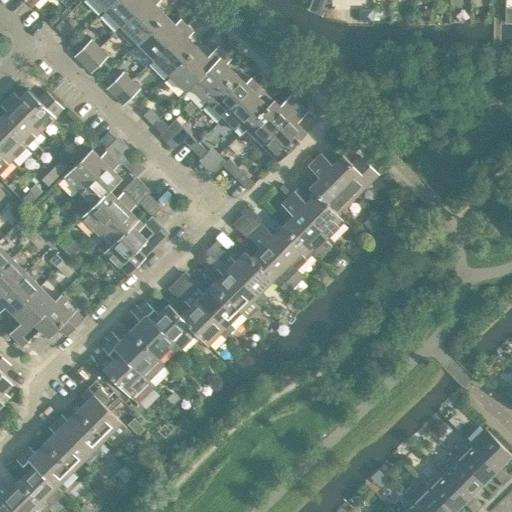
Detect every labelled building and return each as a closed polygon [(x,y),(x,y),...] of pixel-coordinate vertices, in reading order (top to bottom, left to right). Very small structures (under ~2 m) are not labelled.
[(94,0),(105,10),(114,0),(94,0)] [(114,0),(105,10),(121,26),(146,0),(114,0)] [(159,0),(146,0),(121,26),(137,42),(164,15),(154,5),(159,0)] [(174,25),(164,15),(137,42),(153,59),(186,25),(180,19),(174,25)] [(61,20),(55,27),(64,36),(71,30),(61,20)] [(193,31),(186,25),(153,59),(169,75),(196,47),(187,37),(193,31)] [(91,40),(78,53),(74,57),(82,65),(99,48),(91,40)] [(206,57),(196,47),(169,75),(185,91),(192,85),(191,85),(224,52),(218,45),(206,57)] [(90,74),(92,72),(108,56),(99,48),(82,65),(90,74)] [(231,58),(224,52),(191,85),(192,85),(207,101),(235,74),(225,64),(231,58)] [(106,89),(114,97),(131,80),(123,72),(106,89)] [(207,101),(224,117),(257,84),(250,78),(244,84),(235,74),(207,101)] [(114,97),(122,106),(139,89),(131,80),(114,97)] [(240,134),(246,128),(246,127),(267,106),(266,106),(257,96),(263,90),(257,84),(224,117),(240,134)] [(6,98),(40,131),(63,108),(46,90),(37,99),(27,89),(19,98),(13,92),(6,98)] [(6,110),(0,116),(0,120),(25,146),(40,131),(6,98),(0,104),(6,110)] [(272,100),(266,106),(267,106),(246,127),(246,128),(262,143),(301,105),(294,98),(282,110),(272,100)] [(301,105),(262,143),(278,160),(306,133),(295,123),(307,111),(301,105)] [(151,124),(158,118),(150,109),(143,115),(151,124)] [(168,127),(158,118),(151,124),(161,134),(168,127)] [(0,149),(11,160),(25,146),(0,120),(0,149)] [(106,147),(115,138),(108,131),(99,140),(106,147)] [(191,149),(198,143),(189,134),(183,140),(191,149)] [(84,141),(75,150),(81,158),(91,148),(84,141)] [(191,149),(200,158),(207,152),(198,143),(191,149)] [(64,175),(78,190),(112,157),(105,151),(99,157),(91,148),(81,158),(64,175)] [(0,170),(11,160),(0,149),(0,170)] [(320,153),(314,159),(353,198),(378,173),(360,156),(352,164),(342,155),(332,165),(320,153)] [(138,161),(132,154),(123,163),(129,170),(138,161)] [(118,164),(112,157),(78,190),(92,204),(93,205),(108,189),(109,190),(121,178),(112,169),(118,164)] [(231,174),(238,167),(229,159),(222,165),(231,174)] [(337,214),(353,198),(314,159),(307,166),(319,177),(309,188),(315,194),(315,193),(336,214),(337,214)] [(50,170),(57,177),(66,168),(59,161),(50,170)] [(144,167),(138,161),(129,170),(135,176),(144,167)] [(238,167),(231,174),(240,183),(247,177),(238,167)] [(41,179),(48,186),(57,177),(50,170),(41,179)] [(116,198),(109,190),(108,189),(93,205),(92,204),(81,216),(95,231),(129,198),(122,192),(116,198)] [(21,199),(28,206),(37,197),(30,190),(21,199)] [(294,191),(287,197),(326,236),(343,220),(337,214),(336,214),(315,193),(315,194),(305,203),(294,191)] [(139,203),(146,209),(154,200),(148,194),(139,203)] [(310,253),(326,236),(287,197),(281,204),(293,216),(283,225),(310,253)] [(137,218),(129,210),(135,204),(129,198),(95,231),(109,245),(110,246),(137,218)] [(154,200),(146,209),(152,216),(161,207),(154,200)] [(10,213),(18,222),(25,214),(17,206),(10,213)] [(146,239),(138,231),(144,225),(137,218),(110,246),(109,245),(104,251),(127,275),(145,258),(136,249),(146,239)] [(294,269),(295,268),(310,253),(283,225),(273,235),(261,223),(255,230),(294,269)] [(22,232),(29,239),(36,232),(29,226),(22,232)] [(303,277),(295,268),(294,269),(255,230),(248,236),(260,248),(251,257),(250,258),(272,279),(271,279),(286,294),(303,277)] [(29,239),(39,248),(45,242),(36,232),(29,239)] [(0,268),(11,258),(0,246),(0,268)] [(222,262),(261,301),(266,296),(260,290),(271,279),(272,279),(250,258),(251,257),(245,251),(235,261),(229,256),(222,262)] [(49,259),(58,268),(65,261),(56,252),(49,259)] [(0,297),(26,272),(11,258),(0,268),(0,297)] [(58,268),(67,277),(74,270),(65,261),(58,268)] [(222,274),(212,284),(239,311),(251,300),(257,306),(261,301),(222,262),(216,268),(222,274)] [(40,286),(26,272),(0,297),(0,310),(5,306),(12,314),(40,286)] [(196,288),(190,294),(229,333),(234,328),(228,322),(239,311),(212,284),(202,294),(196,288)] [(15,340),(54,301),(54,300),(40,286),(12,314),(21,322),(9,334),(15,340)] [(66,336),(84,318),(60,294),(54,300),(54,301),(15,340),(21,346),(39,328),(48,337),(57,327),(66,336)] [(189,306),(180,315),(179,316),(195,331),(195,332),(207,344),(219,332),(225,338),(229,333),(190,294),(184,300),(189,306)] [(146,302),(140,308),(179,348),(195,332),(195,331),(179,316),(180,315),(168,304),(158,314),(146,302)] [(139,321),(130,330),(157,358),(157,357),(168,346),(174,352),(179,348),(140,308),(133,315),(139,321)] [(163,363),(157,357),(157,358),(130,330),(120,340),(114,334),(108,341),(147,380),(147,379),(163,363)] [(155,386),(147,379),(147,380),(108,341),(101,347),(113,359),(103,369),(111,377),(124,390),(130,397),(138,404),(155,386)] [(10,364),(0,353),(0,400),(2,403),(9,397),(3,391),(12,382),(2,372),(10,364)] [(118,396),(124,390),(111,377),(105,383),(118,396)] [(114,447),(130,431),(126,427),(87,388),(80,394),(86,400),(77,410),(104,438),(104,437),(114,447)] [(92,449),(104,438),(77,410),(67,420),(61,414),(54,420),(93,460),(98,455),(92,449)] [(89,464),(93,460),(54,420),(48,427),(54,433),(44,442),(71,470),(83,458),(89,464)] [(511,454),(485,428),(469,443),(495,470),(499,466),(500,466),(511,454)] [(60,481),(71,470),(44,442),(34,452),(28,446),(22,453),(61,492),(66,487),(60,481)] [(454,458),(481,485),(492,474),(496,478),(504,470),(500,466),(499,466),(495,470),(469,443),(454,458)] [(45,508),(61,492),(22,453),(16,459),(27,471),(18,481),(45,508)] [(481,485),(454,458),(440,472),(466,499),(470,494),(471,494),(481,485)] [(503,484),(510,476),(504,470),(496,478),(503,484)] [(471,494),(470,494),(466,499),(440,472),(425,487),(450,511),(453,511),(463,502),(468,507),(476,499),(471,494)] [(0,495),(16,511),(40,511),(45,508),(18,481),(8,490),(0,482),(0,495)] [(421,511),(450,511),(425,487),(411,501),(421,511)] [(0,511),(16,511),(0,495),(0,511)] [(468,507),(472,511),(474,511),(482,505),(476,499),(468,507)] [(421,511),(411,501),(399,511),(421,511)]
